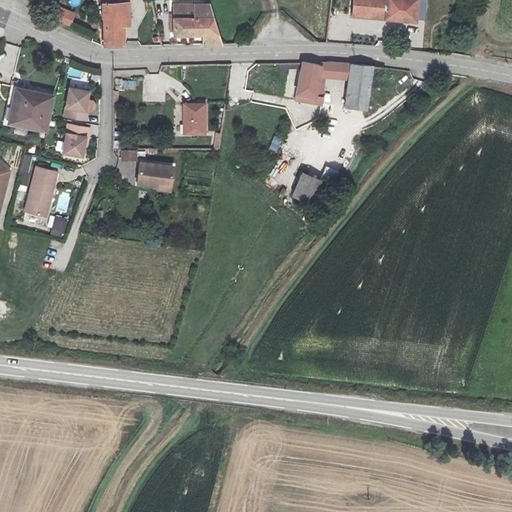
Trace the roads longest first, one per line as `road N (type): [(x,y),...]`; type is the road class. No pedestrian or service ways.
road 1 (residential): [(105,56),(354,53),(511,75)]
road 2 (secondary): [(0,365),(347,407)]
road 3 (secondary): [(347,407),(511,444)]
road 4 (secondary): [(511,421),(347,407)]
